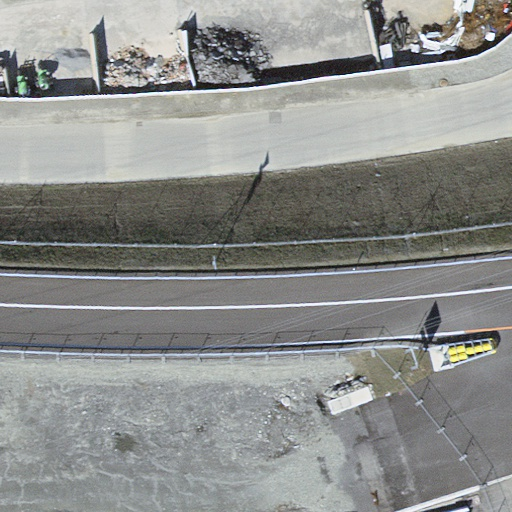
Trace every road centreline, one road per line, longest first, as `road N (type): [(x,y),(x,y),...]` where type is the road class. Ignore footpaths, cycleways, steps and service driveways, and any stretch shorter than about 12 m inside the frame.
road 1 (residential): [(0,153),(445,125),(511,108)]
road 2 (motorway): [(511,302),(310,318),(0,318)]
road 3 (motorway): [(511,406),(176,511)]
